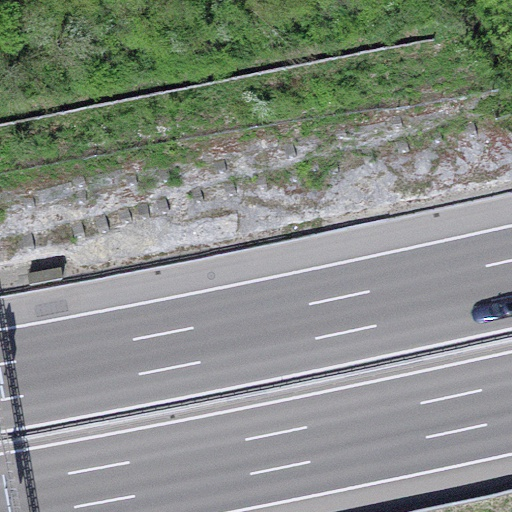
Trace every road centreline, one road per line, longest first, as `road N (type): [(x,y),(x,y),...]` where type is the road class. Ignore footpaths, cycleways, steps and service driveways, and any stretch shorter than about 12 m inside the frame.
road 1 (motorway): [(511,276),(0,379)]
road 2 (motorway): [(0,503),(511,401)]
